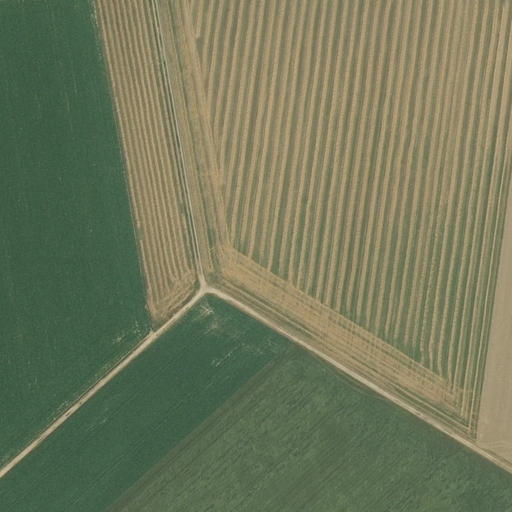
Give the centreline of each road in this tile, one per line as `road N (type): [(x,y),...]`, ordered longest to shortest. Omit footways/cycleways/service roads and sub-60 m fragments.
road 1 (track): [(0,473),(206,287),(154,0)]
road 2 (track): [(206,287),(511,471)]
